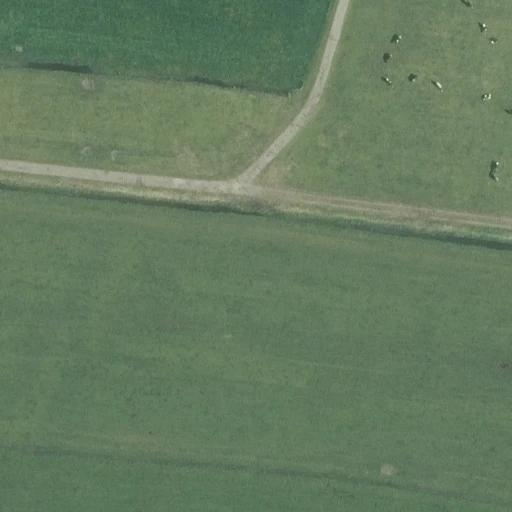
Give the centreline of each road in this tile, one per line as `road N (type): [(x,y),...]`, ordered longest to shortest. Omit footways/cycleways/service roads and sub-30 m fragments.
road 1 (track): [(341,0),(309,102),(271,162),(233,189),(0,167)]
road 2 (track): [(233,189),(511,226)]
